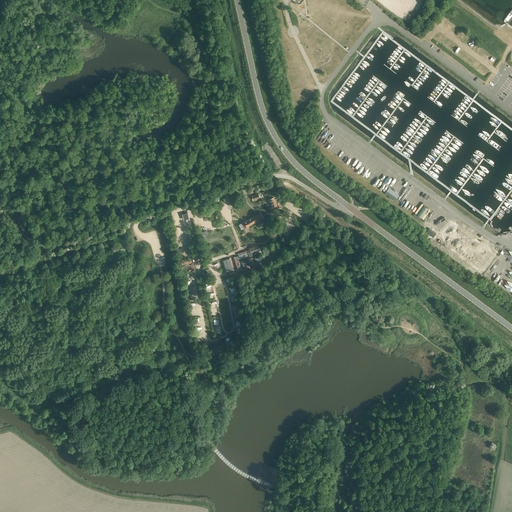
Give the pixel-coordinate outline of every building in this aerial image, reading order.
[(436,34),(440,37),(446,29),(439,25),(436,29),(438,31),(436,34)] [(395,201),(399,195),(389,188),(385,193),(395,201)] [(271,206),(272,206),(273,209),(278,207),(274,197),(268,199),(271,206)] [(244,228),(245,228),(246,230),(248,229),(247,227),(254,223),(259,220),(260,222),(264,219),(261,212),(241,223),(244,228)] [(437,233),(433,238),(447,249),(451,244),(437,233)] [(466,262),(472,254),(455,242),(450,250),(466,262)] [(480,242),(472,254),(476,257),(479,253),(491,261),(496,254),(488,248),(487,246),(485,246),(480,242)] [(248,255),(247,250),(238,254),(239,258),(248,255)] [(181,265),(191,263),(191,262),(195,261),(194,257),(180,260),(181,265)]
